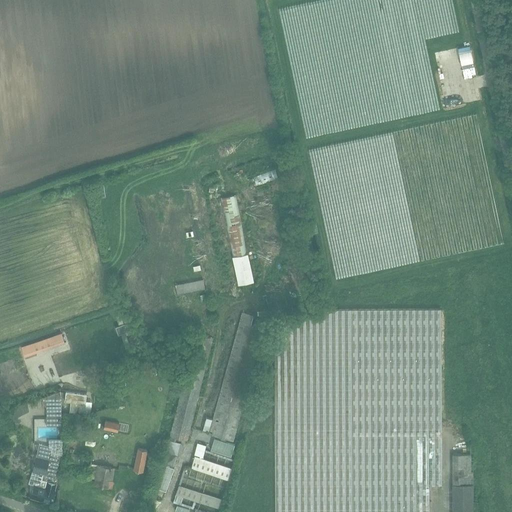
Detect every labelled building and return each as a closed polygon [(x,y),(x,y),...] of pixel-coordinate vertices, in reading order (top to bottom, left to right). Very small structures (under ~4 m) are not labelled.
[(253,282),(236,196),(221,199),(237,284),(253,282)] [(201,285),(175,292),(177,300),(203,293),(201,285)] [(275,349),(275,511),(429,511),(429,485),(442,485),(441,309),(338,309),(281,327),(281,349),(275,349)] [(233,322),(231,330),(230,330),(219,368),(227,370),(210,435),(234,441),(264,328),(251,325),(254,316),(242,313),(237,332),(235,331),(237,323),(233,322)] [(170,437),(187,441),(213,339),(196,334),(170,437)] [(50,337),(22,347),(25,357),(42,351),(41,348),(53,344),(50,337)] [(9,378),(11,391),(31,388),(28,374),(9,378)] [(41,399),(46,408),(46,426),(62,426),(62,408),(60,391),(41,399)] [(65,401),(71,402),(69,414),(84,415),(86,395),(66,392),(65,401)] [(153,437),(155,420),(149,419),(147,436),(153,437)] [(106,421),(104,429),(118,432),(119,423),(106,421)] [(231,457),(235,445),(214,439),(211,451),(231,457)] [(165,454),(168,455),(165,464),(173,467),(177,457),(178,457),(181,444),(168,441),(165,454)] [(33,471),(37,472),(43,474),(42,480),(54,483),(61,455),(51,452),(52,447),(39,444),(33,471)] [(197,444),(190,469),(229,481),(233,468),(202,458),(206,447),(197,444)] [(138,449),(134,470),(143,472),(147,450),(138,449)] [(97,471),(95,484),(112,487),(113,481),(111,481),(114,469),(91,465),(92,463),(91,463),(92,459),(83,457),(83,456),(70,454),(68,467),(81,469),(81,467),(90,468),(90,469),(97,471)] [(452,455),(452,511),(472,511),(473,473),(470,473),(470,454),(452,455)] [(166,492),(175,469),(164,465),(156,488),(166,492)] [(43,474),(37,472),(34,484),(35,484),(31,498),(42,501),(52,504),(56,490),(55,490),(57,484),(54,483),(42,480),(43,474)] [(184,499),(221,510),(224,500),(178,485),(173,504),(181,506),(184,499)]
